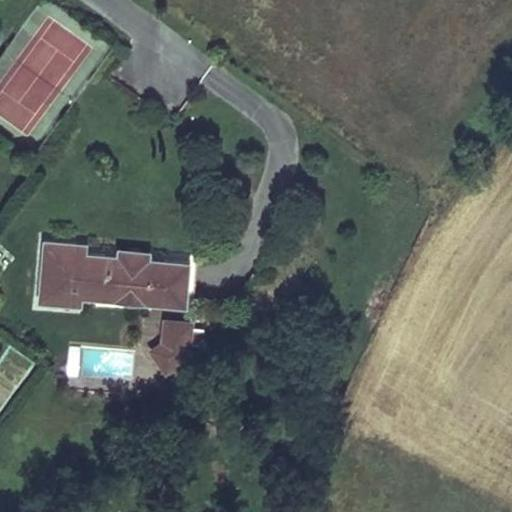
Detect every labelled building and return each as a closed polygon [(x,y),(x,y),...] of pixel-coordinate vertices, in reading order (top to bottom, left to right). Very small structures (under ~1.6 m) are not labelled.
[(39,301),(39,302),(71,304),(72,295),(82,297),(165,303),(167,282),(189,283),(191,260),(150,257),(118,254),(87,251),(75,250),(76,242),(44,239),(39,301)] [(76,242),(75,250),(87,251),(87,242),(76,242)] [(119,246),(118,254),(150,257),(151,249),(119,246)] [(167,282),(165,303),(187,305),(189,283),(167,282)] [(82,297),(72,295),(71,304),(82,306),(82,297)] [(192,319),(146,317),(144,370),(189,372),(192,319)]
